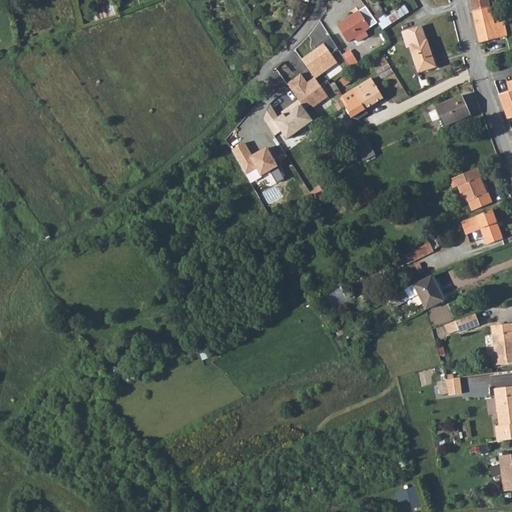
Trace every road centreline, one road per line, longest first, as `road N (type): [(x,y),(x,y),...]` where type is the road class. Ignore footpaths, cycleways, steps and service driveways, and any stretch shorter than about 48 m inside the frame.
road 1 (track): [(262,75),(214,129),(150,180),(15,263)]
road 2 (residential): [(511,159),(459,0)]
road 3 (unknown): [(475,64),(368,124)]
